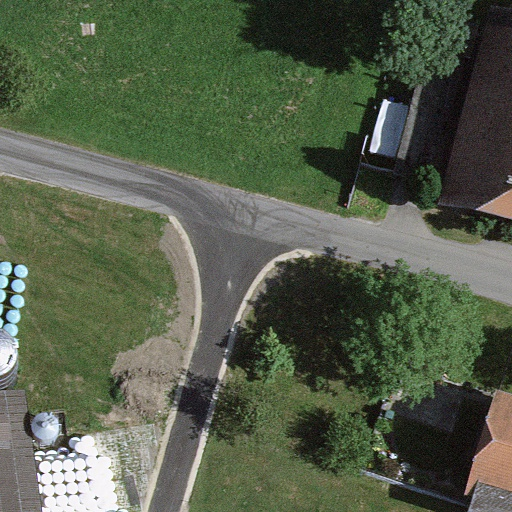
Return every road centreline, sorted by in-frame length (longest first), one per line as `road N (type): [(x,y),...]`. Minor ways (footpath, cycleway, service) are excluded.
road 1 (unclassified): [(511,295),(0,162)]
road 2 (track): [(171,511),(248,221)]
